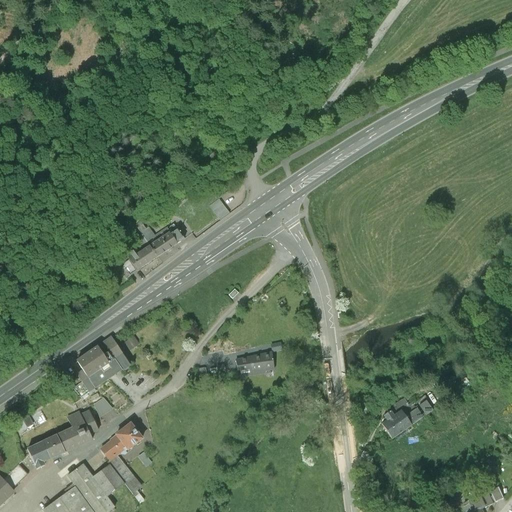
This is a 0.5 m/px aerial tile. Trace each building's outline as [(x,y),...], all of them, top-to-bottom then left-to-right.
[(229,212),(219,198),(209,205),(220,220),(229,212)] [(151,247),(158,257),(184,239),(173,224),(149,241),(152,245),(151,247)] [(158,257),(151,247),(136,256),(133,252),(127,256),(138,271),(158,257)] [(238,294),(235,290),(228,296),(232,300),(238,294)] [(80,400),(131,368),(115,343),(78,366),(86,379),(72,388),(80,400)] [(271,353),(236,360),(237,370),(249,368),(250,373),(274,369),(271,353)] [(102,398),(89,405),(98,421),(113,408),(102,398)] [(432,410),(425,400),(425,401),(424,399),(422,400),(423,402),(419,405),(426,415),(432,410)] [(411,403),(409,404),(407,402),(405,404),(407,406),(403,409),(408,414),(415,409),(411,403)] [(415,409),(408,414),(411,419),(408,421),(411,425),(421,417),(417,412),(419,410),(417,407),(415,409)] [(27,447),(38,469),(92,441),(85,428),(91,425),(82,408),(63,418),(68,426),(27,447)] [(401,411),(393,416),(389,411),(383,416),(387,421),(381,425),(391,439),(411,425),(408,421),(411,419),(408,414),(405,416),(401,411)] [(28,415),(13,422),(18,432),(33,425),(28,415)] [(101,447),(111,461),(120,454),(126,450),(129,455),(146,443),(133,425),(101,447)] [(145,489),(120,454),(111,461),(136,496),(145,489)] [(77,485),(96,511),(114,511),(119,509),(110,497),(126,486),(109,463),(93,475),(84,462),(69,473),(77,485)] [(0,505),(16,491),(0,473),(0,505)] [(96,511),(77,485),(42,510),(43,511),(96,511)] [(500,488),(491,492),(496,503),(505,499),(500,488)] [(478,498),(475,490),(466,495),(469,502),(463,505),(466,511),(482,511),(482,510),(493,504),(488,493),(478,498)]
